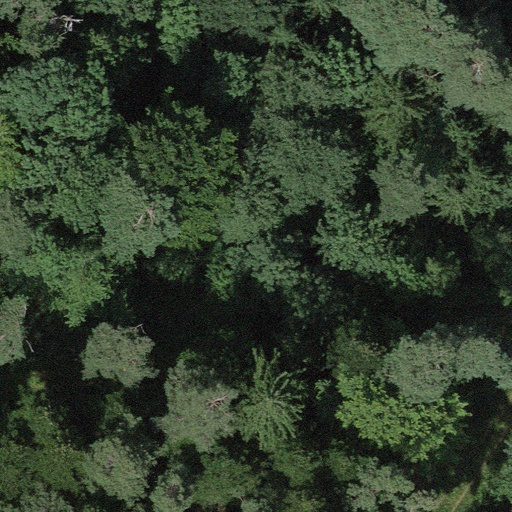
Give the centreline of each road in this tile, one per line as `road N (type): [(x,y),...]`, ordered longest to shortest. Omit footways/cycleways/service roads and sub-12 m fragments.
road 1 (track): [(0,389),(476,329),(511,333)]
road 2 (track): [(511,406),(438,511)]
